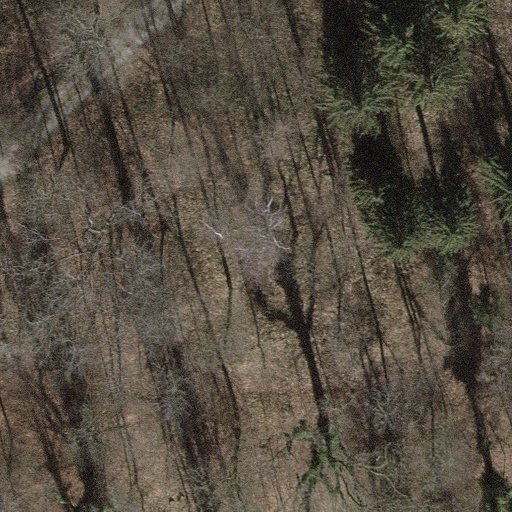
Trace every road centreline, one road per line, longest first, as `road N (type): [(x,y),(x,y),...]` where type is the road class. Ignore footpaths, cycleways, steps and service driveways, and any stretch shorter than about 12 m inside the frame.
road 1 (track): [(0,381),(347,379),(511,348)]
road 2 (track): [(0,166),(172,0)]
